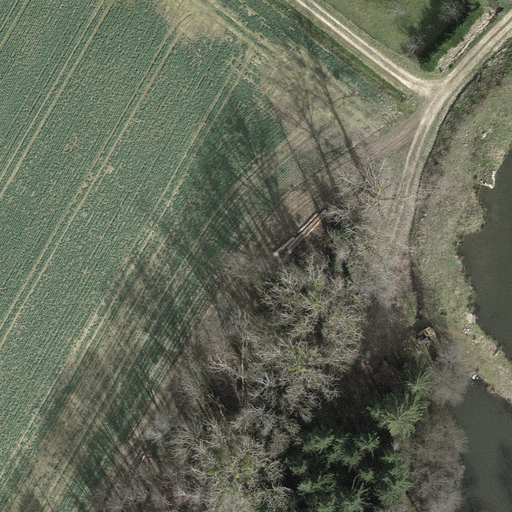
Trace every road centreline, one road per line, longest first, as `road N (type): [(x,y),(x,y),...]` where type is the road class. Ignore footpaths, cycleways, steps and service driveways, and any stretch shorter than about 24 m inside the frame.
road 1 (track): [(431,91),(390,253),(257,511)]
road 2 (track): [(511,20),(431,91),(305,0)]
